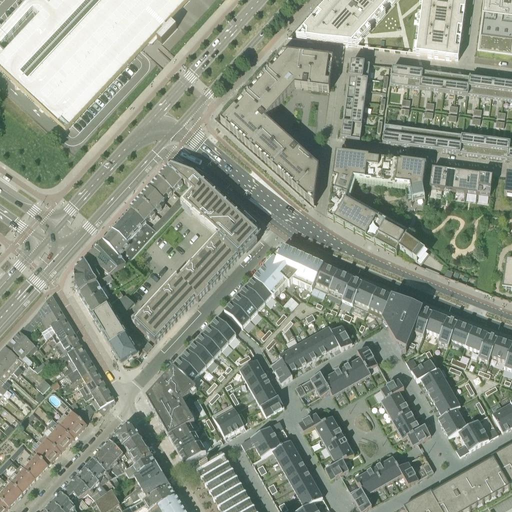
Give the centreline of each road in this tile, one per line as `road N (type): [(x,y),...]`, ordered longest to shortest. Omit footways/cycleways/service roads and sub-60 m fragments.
road 1 (residential): [(124,397),(281,228)]
road 2 (secondary): [(178,127),(291,0)]
road 3 (secondary): [(65,250),(178,127)]
road 4 (secondary): [(258,0),(151,120)]
road 5 (secondary): [(151,120),(55,229)]
road 6 (tertiary): [(290,217),(178,127)]
road 7 (residential): [(31,511),(130,407)]
road 8 (tertiary): [(302,244),(419,293)]
road 9 (tertiary): [(423,282),(310,231)]
road 10 (residential): [(194,511),(130,407)]
